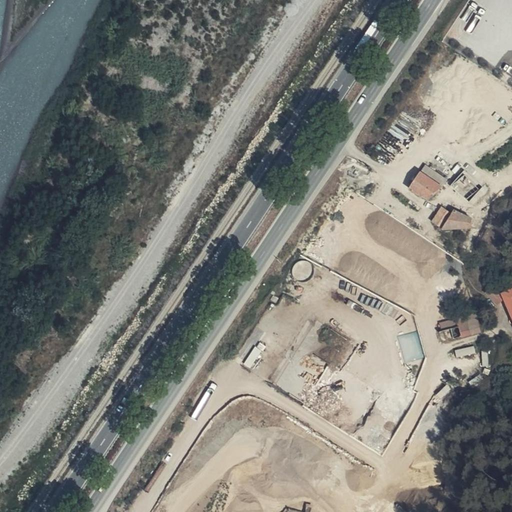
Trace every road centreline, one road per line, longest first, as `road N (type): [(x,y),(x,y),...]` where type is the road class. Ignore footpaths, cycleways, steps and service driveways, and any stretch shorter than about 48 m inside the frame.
road 1 (primary): [(400,0),(55,511)]
road 2 (primary): [(89,511),(433,0)]
road 3 (track): [(312,0),(0,442)]
